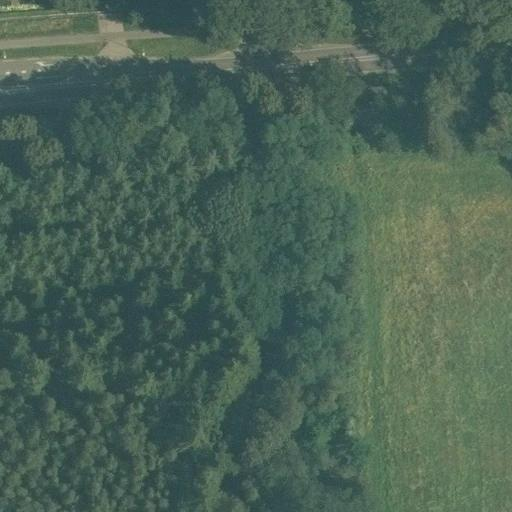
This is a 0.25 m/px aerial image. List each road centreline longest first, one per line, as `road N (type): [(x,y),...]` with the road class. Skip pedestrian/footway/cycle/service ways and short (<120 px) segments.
road 1 (primary): [(511,37),(0,80)]
road 2 (primary): [(0,99),(511,57)]
